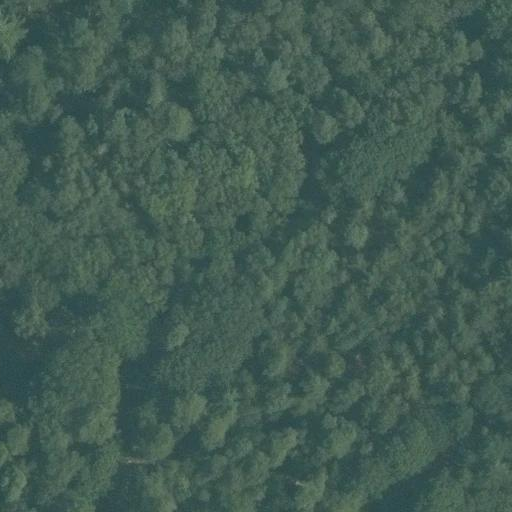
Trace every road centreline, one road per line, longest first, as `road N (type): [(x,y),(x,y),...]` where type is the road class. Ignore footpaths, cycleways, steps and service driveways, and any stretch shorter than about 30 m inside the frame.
road 1 (track): [(450,511),(266,382),(222,367),(163,372),(0,263)]
road 2 (track): [(511,12),(275,302)]
road 3 (unknown): [(275,302),(511,463)]
